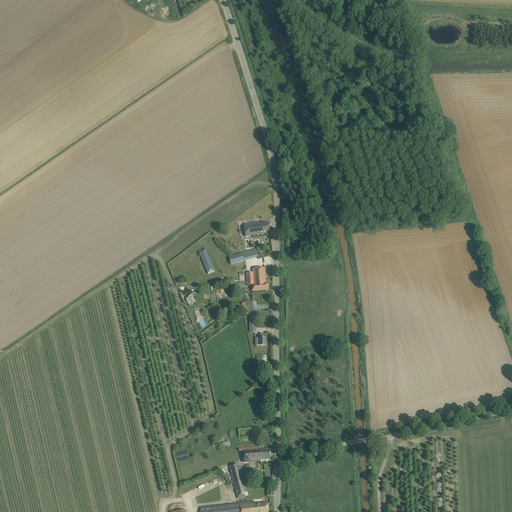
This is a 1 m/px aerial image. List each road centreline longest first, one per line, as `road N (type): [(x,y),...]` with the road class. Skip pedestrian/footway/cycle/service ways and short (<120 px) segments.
road 1 (unclassified): [(278,468),(276,179),(222,0)]
road 2 (unclassified): [(278,468),(350,442),(511,409)]
road 3 (track): [(0,75),(104,0)]
